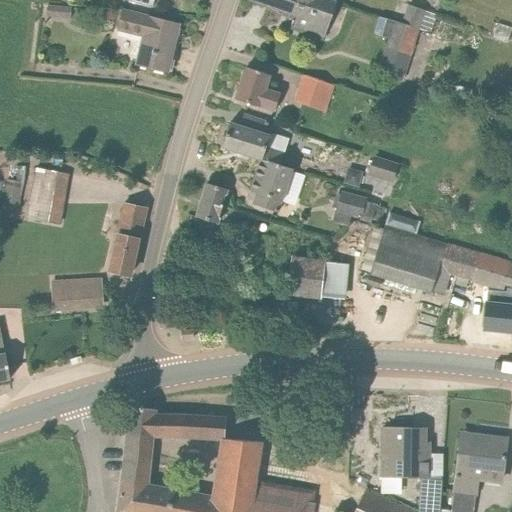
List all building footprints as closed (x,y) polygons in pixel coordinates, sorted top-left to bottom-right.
[(324,37),(335,3),(326,0),(251,0),(297,16),(293,27),(324,37)] [(417,29),(423,11),(408,5),(402,24),(417,29)] [(70,18),(71,9),(55,7),(47,6),(46,16),(54,17),(70,18)] [(421,29),(430,33),(439,13),(430,9),(421,29)] [(167,72),(178,25),(122,11),(117,30),(143,36),(136,65),(167,72)] [(387,48),(408,54),(417,29),(402,24),(396,22),(387,48)] [(274,111),(280,94),(265,89),(269,75),(246,67),(235,99),(258,107),(259,106),(274,111)] [(333,86),(303,75),(294,102),(324,112),(333,86)] [(221,148),(260,160),(280,165),(284,154),(288,140),(270,134),(269,136),(265,134),(268,123),(243,115),(239,126),(229,123),(221,148)] [(399,164),(373,156),(367,175),(392,183),(399,164)] [(255,193),(251,204),(277,213),(281,201),(292,169),(280,165),(260,160),(250,191),(255,193)] [(16,168),(14,180),(22,182),(24,169),(16,168)] [(37,169),(27,219),(59,225),(68,175),(37,169)] [(352,170),(345,173),(342,183),(358,188),(362,173),(352,170)] [(17,213),(20,194),(22,182),(14,180),(6,179),(1,210),(17,213)] [(217,224),(227,190),(206,184),(196,217),(217,224)] [(366,199),(341,192),(334,212),(336,213),(333,221),(347,226),(350,217),(359,219),(359,220),(371,223),(376,205),(365,202),(366,199)] [(122,204),(109,271),(130,276),(145,209),(122,204)] [(411,209),(406,226),(429,233),(434,217),(411,209)] [(399,220),(396,215),(389,213),(385,225),(396,228),(399,220)] [(431,292),(443,295),(449,274),(472,281),(471,281),(479,255),(446,245),(445,247),(431,243),(432,239),(400,230),(399,233),(383,228),(370,274),(431,293),(431,292)] [(203,262),(176,255),(170,277),(210,289),(212,281),(216,266),(203,262)] [(484,306),(483,330),(511,332),(511,264),(479,255),(471,281),(488,286),(486,302),(484,306)] [(290,256),(287,295),(320,299),(320,296),(339,298),(339,295),(344,296),(348,266),(336,265),(336,262),(290,256)] [(54,311),(101,307),(99,280),(53,282),(54,311)] [(193,339),(192,326),(180,326),(181,340),(193,339)] [(0,381),(10,379),(5,354),(0,354),(0,381)] [(259,442),(225,439),(226,419),(153,416),(154,410),(132,408),(127,435),(122,482),(117,511),(310,511),(314,492),(253,482),(259,442)] [(427,477),(428,454),(424,454),(424,429),(382,429),(381,476),(427,477)] [(460,441),(453,491),(475,494),(477,479),(485,480),(486,471),(502,473),(506,440),(488,438),(487,445),(460,441)] [(410,511),(365,490),(354,511),(410,511)] [(440,495),(420,495),(419,511),(439,511),(440,509),(440,495)]
